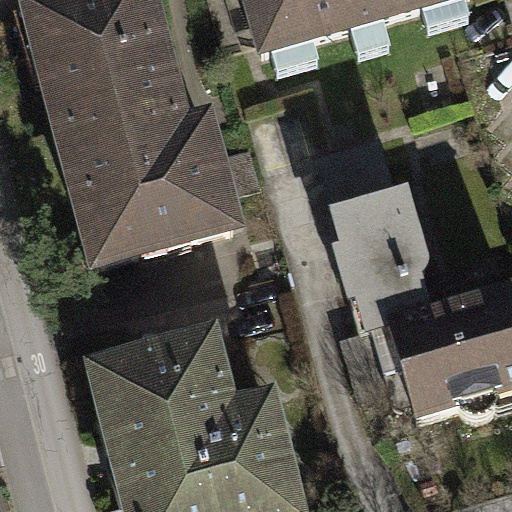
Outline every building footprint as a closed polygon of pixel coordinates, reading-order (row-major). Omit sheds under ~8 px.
[(156,0),(21,0),(15,2),(84,273),(239,234),(210,116),(188,121),(156,0)] [(239,0),(261,76),(480,14),(475,0),(239,0)] [(370,364),(393,357),(456,337),(411,197),(325,225),(370,364)] [(511,323),(511,319),(456,337),(393,357),(420,439),(511,409),(511,323)] [(100,451),(115,511),(299,511),(272,407),(241,415),(221,342),(80,379),(100,451)]
